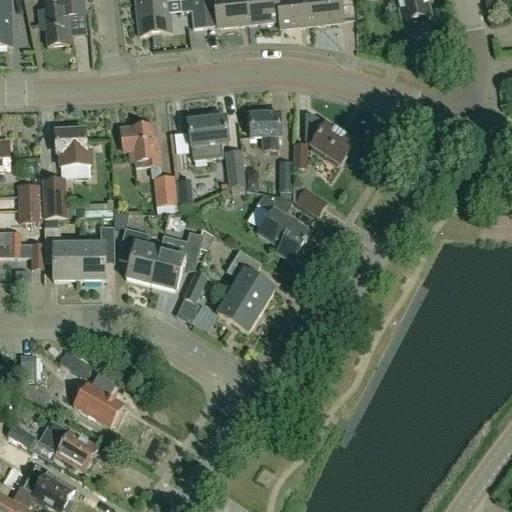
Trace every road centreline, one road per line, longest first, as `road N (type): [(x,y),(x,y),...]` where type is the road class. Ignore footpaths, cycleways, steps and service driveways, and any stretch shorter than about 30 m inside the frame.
road 1 (tertiary): [(458,115),(283,74),(113,91)]
road 2 (residential): [(257,397),(368,268),(458,115)]
road 3 (residential): [(257,397),(149,327),(0,324)]
road 4 (residential): [(178,511),(257,397)]
